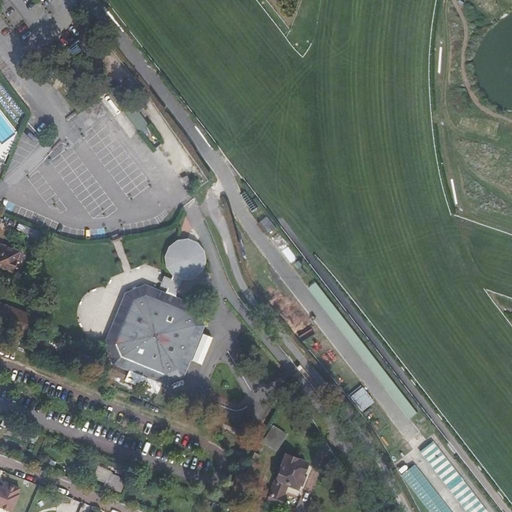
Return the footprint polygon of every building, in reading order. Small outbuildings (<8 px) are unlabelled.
[(62,24),(68,33),(74,29),(71,23),(68,26),(65,22),(62,24)] [(110,91),(140,130),(147,125),(117,85),(110,91)] [(177,293),(182,277),(195,282),(208,246),(173,234),(161,270),(164,271),(158,287),(177,293)] [(0,267),(11,272),(18,254),(0,247),(0,267)] [(200,314),(198,309),(196,304),(145,284),(124,293),(103,344),(111,363),(163,384),(184,376),(204,324),(201,316),(200,314)] [(0,324),(26,335),(33,317),(0,303),(0,324)] [(201,316),(204,324),(205,328),(210,325),(205,314),(201,316)] [(224,385),(234,388),(237,381),(227,377),(224,385)] [(361,386),(350,396),(362,410),(373,400),(361,386)] [(420,450),(465,511),(486,511),(433,440),(420,450)] [(254,451),(235,499),(241,502),(260,454),(254,451)] [(268,502),(281,507),(286,495),(283,494),(287,483),(298,487),(307,463),(286,455),(268,502)] [(401,473),(416,494),(429,484),(414,464),(401,473)] [(0,489),(0,510),(4,511),(12,511),(20,492),(5,486),(3,490),(0,489)]
